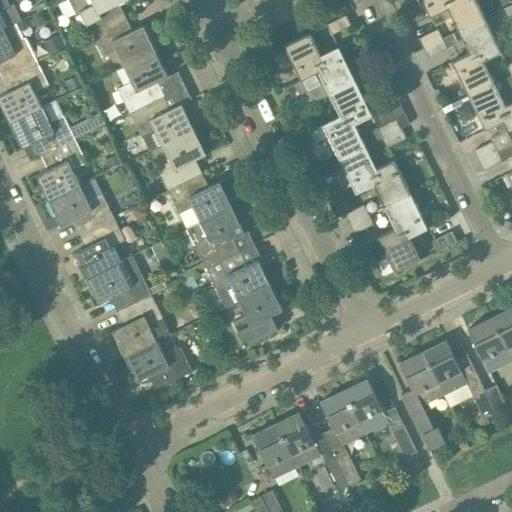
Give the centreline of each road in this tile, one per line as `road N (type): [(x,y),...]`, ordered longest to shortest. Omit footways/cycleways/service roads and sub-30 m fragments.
road 1 (residential): [(365,330),(220,35)]
road 2 (residential): [(500,263),(366,0)]
road 3 (residential): [(129,443),(0,181)]
road 4 (residential): [(129,443),(365,330)]
road 5 (residential): [(365,330),(500,263)]
